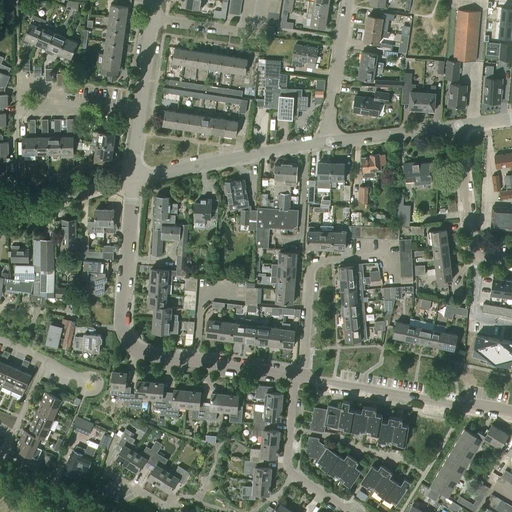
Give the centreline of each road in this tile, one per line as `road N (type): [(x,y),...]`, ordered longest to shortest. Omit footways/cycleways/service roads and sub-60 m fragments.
road 1 (residential): [(195,361),(146,353),(126,338),(132,179)]
road 2 (residential): [(511,412),(302,376)]
road 3 (unclassified): [(132,179),(324,142)]
road 4 (unclassified): [(458,124),(473,253),(511,264)]
road 5 (residential): [(349,511),(286,464),(295,374)]
road 6 (residential): [(302,376),(310,274),(321,262),(351,260)]
road 7 (residential): [(324,142),(347,0)]
road 8 (unclassified): [(0,227),(132,179)]
road 9 (unclassified): [(324,142),(458,124)]
